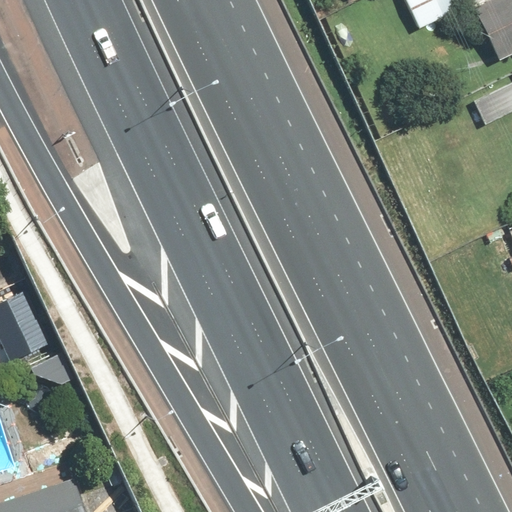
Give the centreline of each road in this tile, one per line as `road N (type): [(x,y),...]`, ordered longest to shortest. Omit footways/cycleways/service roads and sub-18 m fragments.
road 1 (motorway): [(192,0),(444,511)]
road 2 (motorway): [(338,511),(92,0)]
road 3 (motorway): [(240,511),(0,86)]
